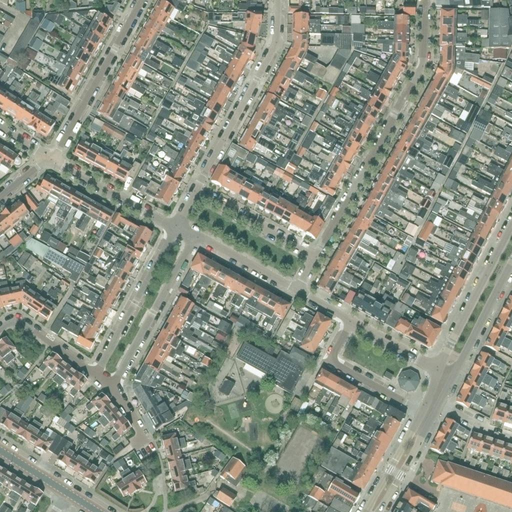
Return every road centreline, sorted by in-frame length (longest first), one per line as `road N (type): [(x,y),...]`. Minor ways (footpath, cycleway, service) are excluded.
road 1 (residential): [(429,0),(427,57),(317,254)]
road 2 (residential): [(193,185),(274,43),(276,0)]
road 3 (residential): [(51,160),(141,0)]
road 4 (residential): [(113,393),(198,238)]
road 5 (residential): [(171,224),(86,371)]
road 6 (residential): [(345,319),(324,359),(427,413)]
road 7 (residential): [(511,227),(438,369)]
road 8 (residential): [(317,254),(193,185)]
road 9 (residential): [(51,160),(171,224)]
road 10 (tertiary): [(450,376),(511,262)]
